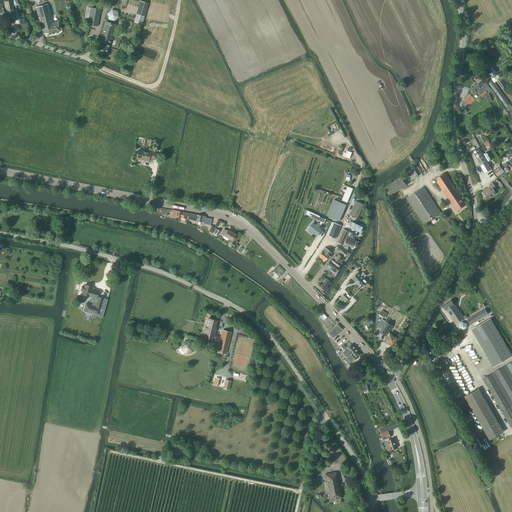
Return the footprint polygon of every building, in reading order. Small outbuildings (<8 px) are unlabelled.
[(13,6),(18,5),(16,0),(14,0),(12,0),(4,2),(7,19),(15,18),(13,6)] [(142,24),(148,3),(140,1),(134,22),(142,24)] [(57,22),(52,23),(47,4),(35,8),(43,34),(59,30),(57,22)] [(91,8),(88,24),(97,26),(100,10),(91,8)] [(108,20),(114,21),(119,17),(117,11),(112,9),(107,14),(108,20)] [(107,54),(115,25),(105,22),(97,51),(107,54)] [(498,79),(495,76),(498,73),(490,62),(483,68),(492,79),(494,83),(497,80),(498,79)] [(480,77),(476,82),(480,87),(482,89),(483,88),(488,93),(492,90),(488,86),(484,82),(485,82),(480,77)] [(510,104),(499,89),(494,83),(492,79),(488,82),(495,92),(506,107),(510,104)] [(482,89),(480,87),(476,82),(470,89),(472,92),(470,94),(473,97),(478,92),(481,94),(480,95),(483,97),(486,94),(488,93),(483,88),(482,89)] [(473,97),(470,94),(469,94),(464,99),(467,103),(470,105),(473,101),(471,99),(473,97)] [(479,148),(472,152),(480,166),(484,173),(491,169),(487,162),(479,148)] [(154,160),(155,152),(150,151),(149,152),(138,150),(136,159),(140,160),(140,159),(148,161),(149,159),(154,160)] [(418,159),(424,167),(427,165),(428,166),(431,164),(430,161),(432,160),(427,152),(418,159)] [(489,161),(493,159),(488,152),(485,154),(489,161)] [(511,158),(509,161),(511,164),(509,166),(506,162),(501,167),(506,173),(511,169),(511,171),(511,158)] [(506,173),(501,167),(500,166),(494,171),(497,175),(498,177),(500,175),(501,177),(506,173)] [(413,168),(407,172),(410,177),(408,178),(410,181),(418,176),(413,168)] [(457,211),(466,205),(445,173),(435,179),(457,211)] [(389,196),(407,185),(401,176),(384,187),(389,196)] [(493,189),(496,188),(492,182),(489,184),(490,186),(483,191),(489,199),(496,194),(493,189)] [(343,189),(341,192),(344,193),(343,196),(341,200),(347,203),(353,189),(347,186),(346,190),(343,189)] [(423,187),(406,199),(424,225),(441,213),(423,187)] [(339,221),(346,205),(334,200),(327,216),(339,221)] [(352,216),(357,218),(364,204),(356,201),(350,215),(352,216)] [(188,219),(189,214),(172,210),(171,216),(180,218),(188,219)] [(189,214),(188,219),(191,220),(196,221),(204,222),(203,224),(205,224),(210,225),(211,219),(207,219),(205,218),(205,217),(189,214)] [(313,223),(308,229),(309,230),(317,236),(322,230),(319,228),(321,225),(322,223),(324,224),(326,219),(322,217),(318,216),(316,219),(320,222),(319,224),(318,223),(316,225),(313,223)] [(334,223),(332,222),(326,235),(335,239),(341,226),(334,223)] [(360,232),(363,227),(352,222),(349,227),(360,232)] [(223,236),(232,241),(235,235),(227,230),(227,231),(224,229),(221,234),(223,236)] [(344,244),(347,237),(349,232),(344,229),(338,243),(343,245),(344,243),(344,244)] [(356,241),(347,237),(344,244),(348,245),(353,247),(356,241)] [(340,244),(336,249),(344,257),(346,254),(348,252),(346,250),(348,245),(344,244),(343,246),(342,246),(340,244)] [(326,261),(332,252),(326,247),(319,256),(326,261)] [(341,263),(345,259),(338,252),(333,257),(327,265),(332,269),(331,270),(334,273),(335,272),(336,272),(340,266),(342,264),(341,263)] [(270,274),(276,279),(284,270),(278,265),(270,274)] [(363,278),(364,278),(366,275),(363,272),(360,275),(358,273),(352,278),(357,283),(357,284),(363,278)] [(367,282),(364,278),(363,278),(357,284),(361,288),(367,282)] [(325,289),(331,282),(327,279),(321,286),(325,289)] [(81,286),(80,291),(83,292),(82,295),(94,298),(92,305),(85,303),(83,310),(83,311),(98,316),(98,315),(100,308),(103,298),(97,297),(99,291),(98,291),(96,291),(91,289),(92,287),(85,285),(84,287),(81,286)] [(344,304),(349,299),(344,294),(339,298),(344,304)] [(450,300),(442,305),(446,310),(456,324),(458,322),(461,320),(464,318),(454,304),(454,305),(450,300)] [(480,312),(467,319),(470,325),(483,317),(480,312)] [(490,318),(471,329),(493,367),(511,356),(490,318)] [(231,332),(222,330),(221,337),(215,336),(216,332),(215,332),(216,329),(215,329),(217,321),(208,319),(206,326),(205,326),(202,339),(213,342),(213,341),(215,341),(215,342),(215,343),(216,343),(217,343),(218,343),(218,342),(219,342),(217,352),(226,354),(231,332)] [(386,336),(393,326),(386,322),(380,332),(386,336)] [(333,338),(343,329),(338,324),(328,333),(333,338)] [(393,346),(398,338),(390,333),(386,340),(390,343),(389,344),(393,346)] [(181,341),(183,354),(193,352),(191,340),(181,341)] [(350,352),(355,348),(351,344),(346,348),(347,349),(343,352),(347,357),(348,357),(351,355),(350,354),(351,353),(350,352)] [(355,365),(352,362),(361,354),(355,348),(350,352),(351,353),(350,354),(351,355),(348,357),(347,357),(344,359),(349,364),(348,365),(350,369),(355,365)] [(511,426),(511,361),(483,378),(511,427),(511,426)] [(489,440),(503,432),(478,388),(464,396),(489,440)] [(385,432),(381,433),(383,440),(385,439),(386,441),(385,442),(387,450),(391,449),(391,450),(397,448),(393,438),(389,440),(389,438),(391,437),(388,430),(385,432)] [(330,501),(340,499),(334,472),(325,474),(330,501)]
